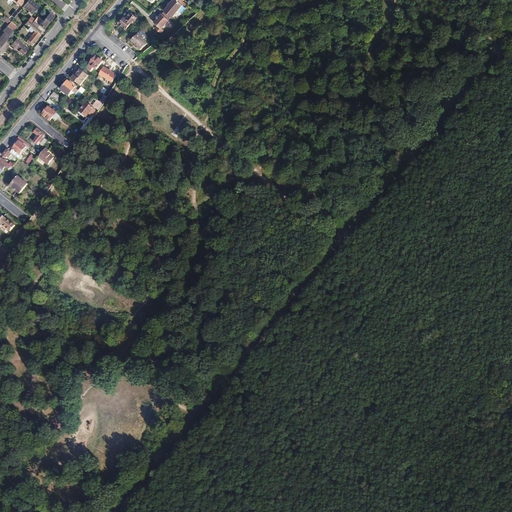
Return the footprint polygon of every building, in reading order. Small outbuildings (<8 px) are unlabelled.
[(39,7),(29,0),(28,0),(23,7),(33,15),(39,7)] [(182,6),(177,1),(177,0),(172,0),(164,11),(172,18),(182,6)] [(127,10),(118,21),(126,28),(132,21),(133,23),(137,18),(127,10)] [(44,29),(53,17),(49,13),(43,22),(37,17),(35,20),(32,24),(37,28),(39,26),(44,29)] [(157,27),(154,30),(160,34),(163,31),(161,29),(168,20),(160,14),(153,24),(157,27)] [(37,28),(32,24),(29,27),(29,28),(28,30),(31,33),(33,31),(35,33),(29,40),(32,44),(42,32),(37,28)] [(135,31),(128,39),(139,48),(145,40),(135,31)] [(0,49),(7,42),(11,37),(7,34),(0,42),(0,49)] [(17,39),(11,46),(21,54),(26,48),(20,43),(21,42),(17,39)] [(7,42),(0,49),(0,50),(3,53),(10,45),(7,42)] [(96,56),(94,59),(92,58),(90,61),(91,62),(86,69),(90,72),(93,68),(96,70),(103,62),(96,56)] [(103,68),(98,76),(111,84),(116,76),(103,68)] [(74,75),(71,79),(80,86),(88,76),(80,70),(77,74),(75,76),(74,75)] [(68,81),(64,85),(72,92),(74,93),(75,94),(78,91),(75,88),(68,81)] [(72,92),(64,85),(60,90),(62,91),(60,93),(65,98),(67,95),(68,96),(71,93),(72,92)] [(62,99),(54,92),(51,97),(58,103),(62,99)] [(99,110),(103,104),(97,99),(92,106),(99,110)] [(50,105),(42,115),(49,121),(52,118),(56,113),(59,116),(61,114),(50,105)] [(86,118),(94,109),(88,105),(84,110),(83,108),(79,112),(82,115),(82,117),(84,119),(86,118)] [(182,131),(175,127),(171,133),(178,138),(178,137),(182,131)] [(34,132),(38,135),(33,141),(37,144),(39,142),(42,138),(44,135),(37,129),(34,132)] [(29,145),(19,136),(17,137),(28,146),(29,145)] [(19,141),(12,149),(19,154),(22,150),(23,151),(25,149),(24,148),(26,146),(19,141)] [(39,158),(48,165),(54,157),(48,153),(49,151),(46,149),(39,158)] [(8,150),(3,155),(6,158),(11,152),(8,150)] [(1,158),(0,159),(0,162),(5,166),(9,170),(12,167),(1,158)] [(19,176),(11,185),(20,193),(28,183),(19,176)]
